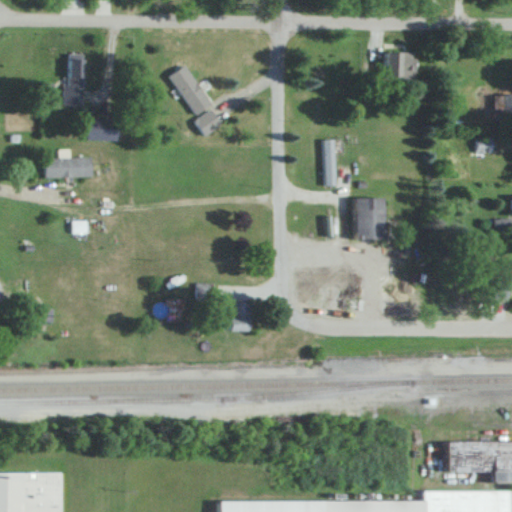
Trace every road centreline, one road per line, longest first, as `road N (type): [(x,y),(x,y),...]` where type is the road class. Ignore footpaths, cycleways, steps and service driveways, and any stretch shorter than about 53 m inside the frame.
road 1 (residential): [(511,24),(0,20)]
road 2 (residential): [(292,317),(278,287),(282,0)]
road 3 (residential): [(511,326),(311,326),(292,317)]
